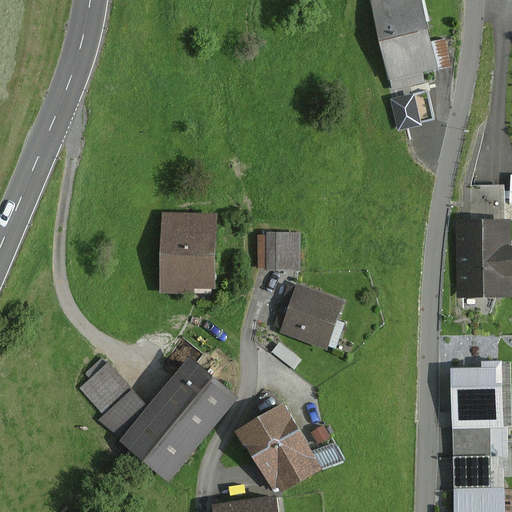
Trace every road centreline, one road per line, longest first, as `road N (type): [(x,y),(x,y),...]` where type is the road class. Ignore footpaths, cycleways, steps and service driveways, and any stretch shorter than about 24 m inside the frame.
road 1 (residential): [(475,0),(432,240),(421,511)]
road 2 (track): [(57,113),(74,141),(59,272),(68,307),(109,346),(148,353)]
road 3 (primary): [(91,0),(57,113),(0,246)]
road 4 (residential): [(202,511),(205,466),(247,389),(255,305)]
